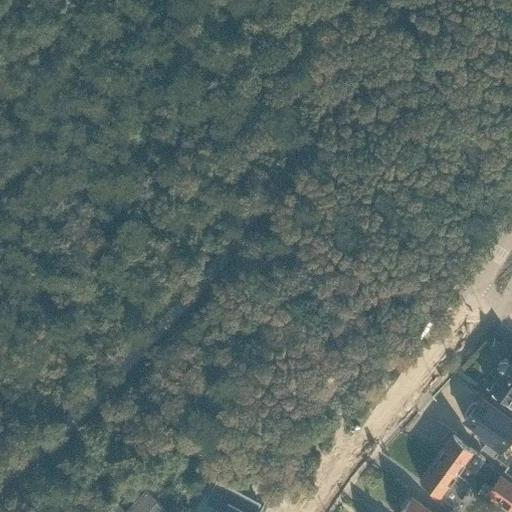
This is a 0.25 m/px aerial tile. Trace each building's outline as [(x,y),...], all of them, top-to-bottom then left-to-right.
[(511,363),(506,360),(505,359),(503,360),(502,360),(500,362),(499,364),(499,367),(499,368),(501,369),(489,386),(511,402),(511,363)] [(511,435),(511,419),(481,397),(477,401),(472,401),(465,411),(467,415),(464,420),(478,430),(476,433),(485,439),(485,440),(486,441),(482,447),(495,456),(499,451),(500,452),(511,435)] [(297,427),(287,442),(299,451),(309,436),(297,427)] [(453,435),(437,457),(453,469),(468,480),(484,458),(453,435)] [(453,469),(437,457),(420,480),(455,506),(462,495),(444,481),(453,469)] [(203,464),(202,474),(211,475),(212,465),(203,464)] [(511,511),(511,484),(500,476),(486,494),(511,511)] [(253,511),(258,503),(241,493),(217,480),(206,501),(223,510),(222,511),(253,511)] [(132,489),(110,511),(164,511),(153,502),(155,500),(146,492),(141,497),(132,489)] [(403,508),(399,511),(431,511),(411,497),(409,500),(406,498),(400,506),(403,508)]
